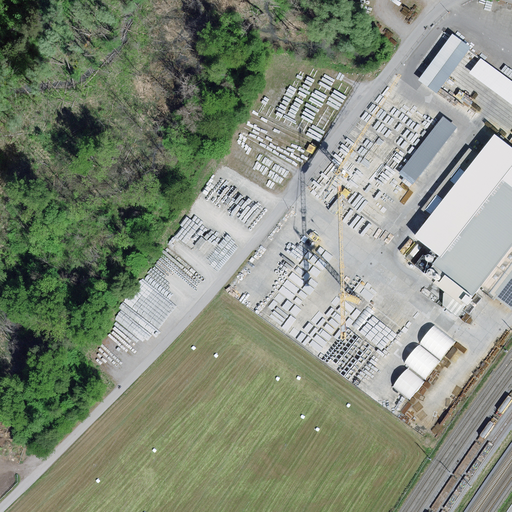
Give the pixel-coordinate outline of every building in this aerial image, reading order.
[(452,34),(418,80),(436,93),(470,48),(452,34)] [(511,81),(481,58),(469,73),(511,105),(511,81)] [(458,127),(443,116),(400,173),(415,184),(458,127)] [(511,246),(511,147),(494,134),(477,155),(430,216),(413,237),(438,257),(434,262),(475,294),(481,286),(511,246)] [(421,209),(430,216),(477,155),(469,149),(421,209)] [(511,304),(511,246),(481,286),(510,307),(511,304)] [(428,260),(429,261),(430,261),(432,261),(433,261),(434,260),(435,259),(435,257),(435,256),(434,255),(433,254),(432,253),(430,253),(429,253),(428,254),(427,255),(427,256),(427,258),(427,259),(428,260)] [(423,256),(416,265),(424,272),(431,263),(423,256)] [(475,294),(434,262),(424,275),(446,292),(444,293),(443,305),(457,317),(475,294)] [(413,398),(456,338),(435,322),(406,361),(410,364),(395,385),(413,398)]
